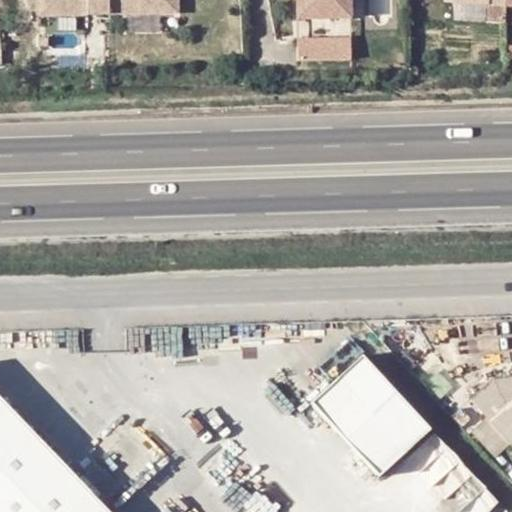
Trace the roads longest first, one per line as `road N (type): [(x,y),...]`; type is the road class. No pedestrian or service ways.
road 1 (tertiary): [(511,282),(0,297)]
road 2 (trunk): [(511,142),(0,156)]
road 3 (trunk): [(0,199),(511,186)]
